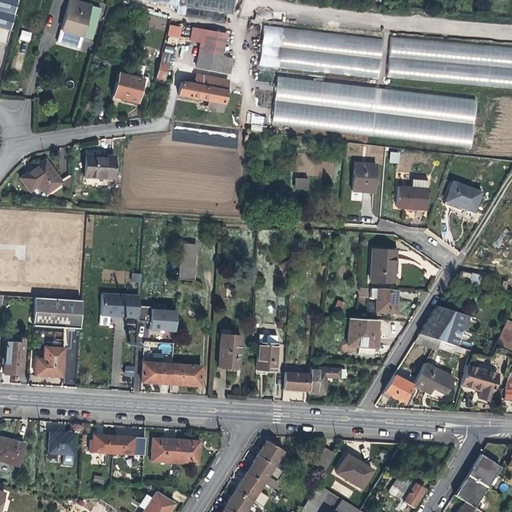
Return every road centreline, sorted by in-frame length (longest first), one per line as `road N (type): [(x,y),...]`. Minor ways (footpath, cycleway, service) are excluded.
road 1 (unclassified): [(377,230),(0,207)]
road 2 (residential): [(362,418),(511,177)]
road 3 (residential): [(251,0),(511,29)]
road 4 (tertiary): [(0,396),(251,411)]
road 5 (unknown): [(204,409),(203,261)]
road 6 (residential): [(23,147),(162,123)]
road 7 (unknown): [(12,127),(58,11)]
road 8 (tertiary): [(362,418),(484,426)]
